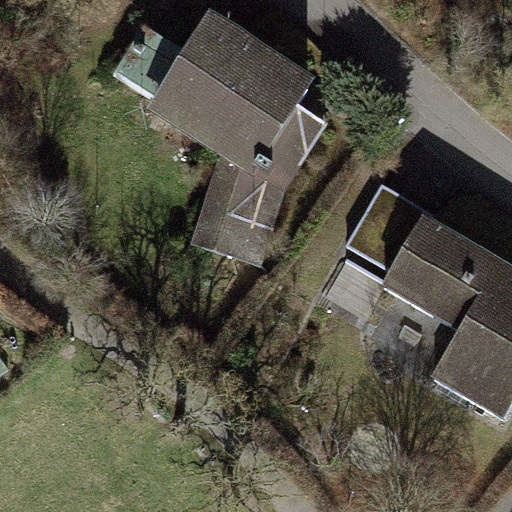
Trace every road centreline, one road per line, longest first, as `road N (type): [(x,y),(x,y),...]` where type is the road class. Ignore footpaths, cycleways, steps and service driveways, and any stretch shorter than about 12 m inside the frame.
road 1 (residential): [(309,511),(261,435),(16,270),(0,245)]
road 2 (residential): [(511,183),(299,0)]
